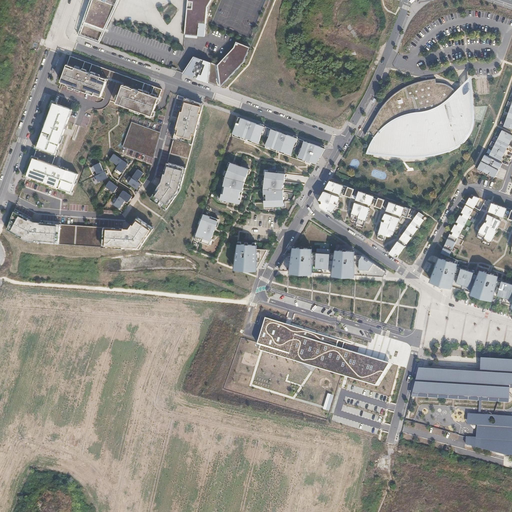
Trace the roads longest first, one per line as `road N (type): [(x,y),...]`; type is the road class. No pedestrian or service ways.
road 1 (residential): [(58,39),(343,140)]
road 2 (residential): [(58,39),(0,197)]
road 3 (residential): [(416,343),(258,296)]
road 4 (residential): [(406,8),(343,140)]
road 5 (residential): [(501,195),(462,191),(414,279)]
road 6 (residential): [(305,208),(414,279)]
